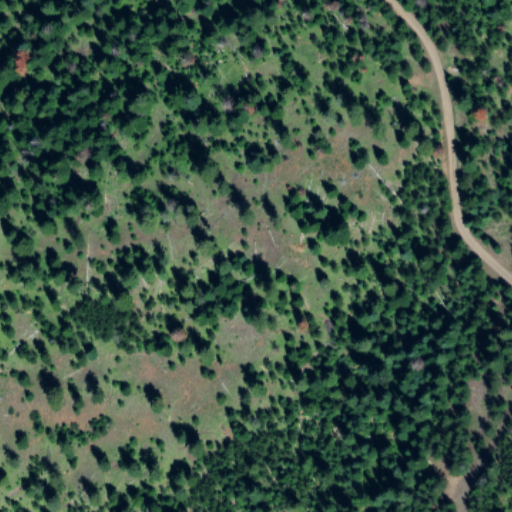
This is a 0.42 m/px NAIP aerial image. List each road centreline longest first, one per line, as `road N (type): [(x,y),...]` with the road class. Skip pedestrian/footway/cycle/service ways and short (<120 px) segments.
road 1 (track): [(421,0),(445,30),(463,315)]
road 2 (track): [(511,509),(481,491),(445,442),(463,315)]
